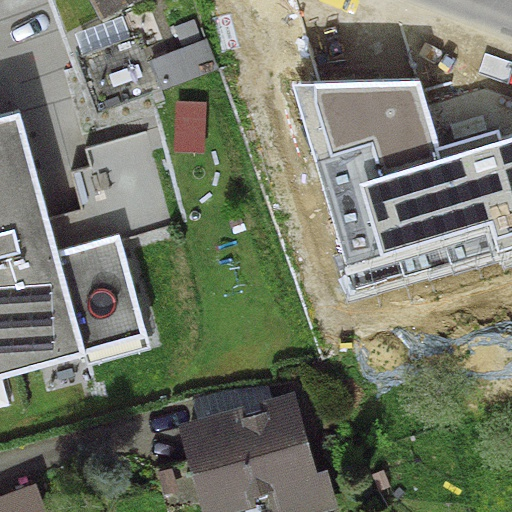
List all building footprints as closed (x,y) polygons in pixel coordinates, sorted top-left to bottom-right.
[(94,0),(105,19),(137,0),(94,0)] [(74,58),(95,113),(156,91),(136,36),(74,58)] [(208,38),(151,59),(162,89),(219,67),(208,38)] [(511,136),(503,140),(500,129),(440,147),(419,80),(291,84),(354,293),(511,245),(511,136)] [(206,101),(176,100),(173,152),(204,153),(206,101)] [(17,115),(0,119),(0,377),(148,337),(121,241),(176,226),(149,129),(84,147),(90,166),(73,171),(84,212),(47,222),(17,115)] [(193,400),(198,419),(272,398),(269,385),(231,389),(193,400)] [(198,419),(180,424),(205,511),(229,511),(271,500),(273,511),(320,511),(338,507),(328,468),(317,471),(295,392),(272,398),(198,419)] [(0,511),(46,511),(35,482),(0,495),(0,511)]
